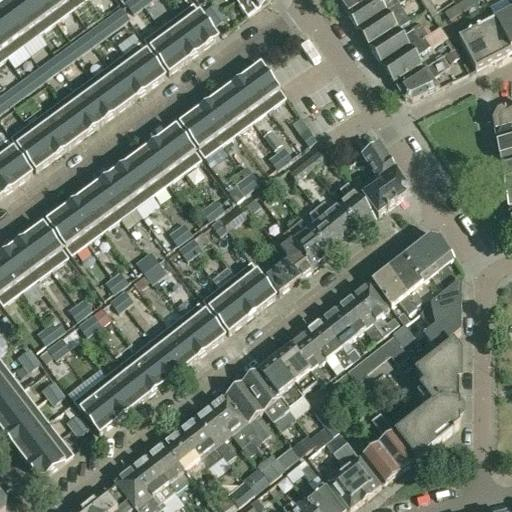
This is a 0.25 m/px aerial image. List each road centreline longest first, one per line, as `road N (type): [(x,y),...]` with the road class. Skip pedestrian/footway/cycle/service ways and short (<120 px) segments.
road 1 (residential): [(56,511),(438,212)]
road 2 (residential): [(0,234),(312,10)]
road 3 (residential): [(483,499),(484,273)]
road 4 (residential): [(390,130),(312,10)]
road 5 (residential): [(390,130),(511,68)]
